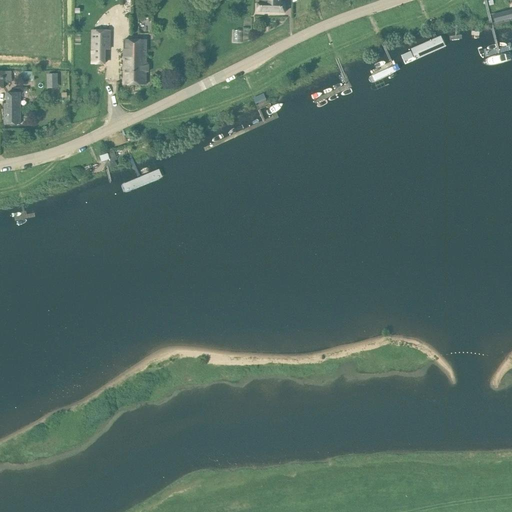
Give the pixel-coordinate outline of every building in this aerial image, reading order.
[(257,11),(285,13),(285,2),(285,0),(259,0),(259,2),(257,2),(257,11)] [(511,9),(492,14),(494,23),(511,18),(511,9)] [(95,64),(95,67),(100,67),(100,65),(109,65),(108,50),(113,50),(113,31),(94,31),(93,64),(95,64)] [(441,32),(396,50),(404,68),(449,47),(441,32)] [(123,84),(145,84),(145,71),(148,71),(148,65),(145,65),(146,40),(124,39),(123,84)] [(0,71),(0,88),(4,88),(4,81),(11,81),(11,71),(0,71)] [(4,104),(4,124),(20,124),(20,105),(20,92),(6,93),(6,104),(4,104)] [(263,93),(255,97),(257,104),(266,100),(263,93)] [(107,152),(110,161),(117,159),(113,150),(107,152)] [(165,164),(119,182),(124,198),(172,180),(165,164)] [(121,196),(116,179),(72,191),(78,208),(121,196)]
